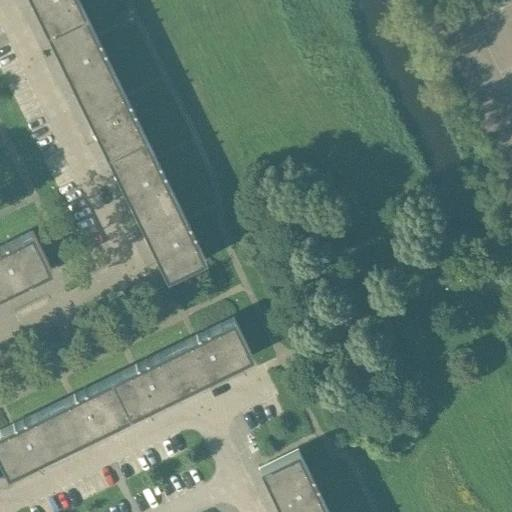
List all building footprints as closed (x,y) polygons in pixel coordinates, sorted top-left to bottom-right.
[(77,0),(30,0),(46,33),(85,14),(77,0)] [(115,76),(85,14),(46,33),(76,94),(94,86),(115,76)] [(115,76),(94,86),(76,94),(106,155),(144,137),(115,76)] [(174,198),(144,137),(106,155),(136,216),(153,208),(174,198)] [(174,198),(153,208),(136,216),(166,277),(204,259),(174,198)] [(31,231),(0,246),(0,293),(50,269),(31,231)] [(232,317),(190,337),(171,346),(190,385),(251,355),(232,317)] [(171,346),(135,364),(109,376),(128,415),(190,385),(171,346)] [(109,376),(73,394),(49,406),(67,444),(128,415),(109,376)] [(49,406),(12,424),(0,429),(0,462),(6,474),(67,444),(49,406)] [(321,511),(326,510),(307,470),(297,449),(258,467),(280,511),(321,511)]
